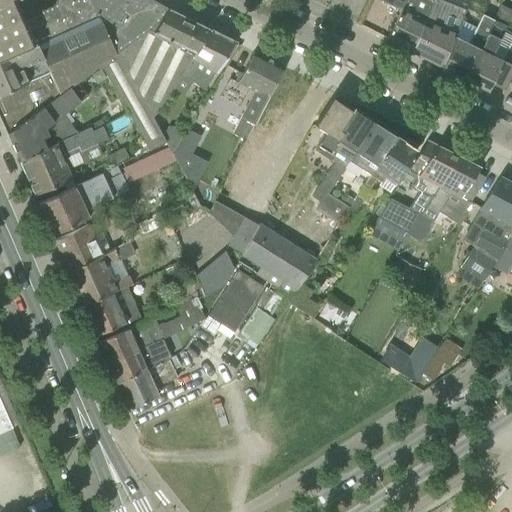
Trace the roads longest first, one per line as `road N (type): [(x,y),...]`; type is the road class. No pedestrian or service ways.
road 1 (residential): [(511,140),(235,0)]
road 2 (secondary): [(110,464),(0,210)]
road 3 (tertiary): [(511,378),(305,511)]
road 4 (tertiary): [(362,511),(511,414)]
